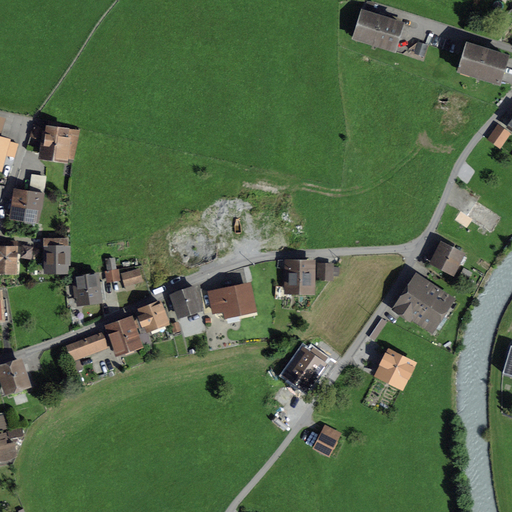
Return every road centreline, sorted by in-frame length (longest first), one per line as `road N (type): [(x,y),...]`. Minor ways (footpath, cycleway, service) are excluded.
road 1 (residential): [(0,362),(250,260),(420,248)]
road 2 (residential): [(229,511),(304,420),(420,248)]
road 3 (track): [(511,329),(493,356),(493,422),(508,511)]
road 4 (residential): [(420,248),(465,152),(511,101)]
